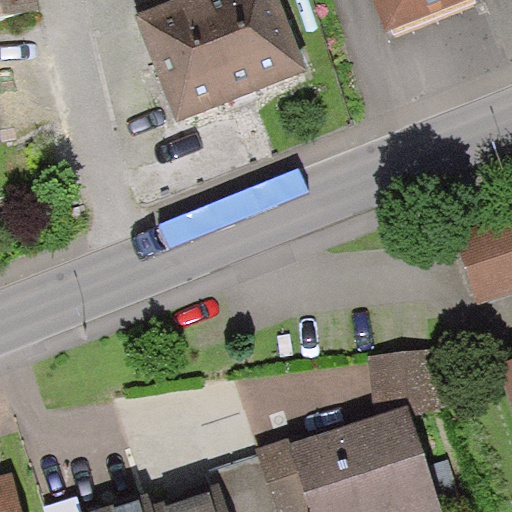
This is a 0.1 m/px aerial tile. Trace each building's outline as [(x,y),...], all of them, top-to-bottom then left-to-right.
[(270,0),(128,0),(168,112),(295,67),(270,0)] [(374,0),(379,13),(418,0),(374,0)] [(511,201),(447,224),(472,300),(511,286),(511,201)] [(425,352),(374,359),(381,412),(433,405),(425,352)] [(299,447),(319,511),(430,511),(436,510),(405,413),(299,447)] [(221,492),(227,511),(319,511),(299,447),(215,474),(221,492)] [(20,511),(10,474),(0,476),(0,511),(20,511)] [(227,511),(221,492),(159,511),(227,511)] [(82,511),(77,496),(47,506),(49,511),(82,511)] [(150,511),(147,500),(108,511),(150,511)]
